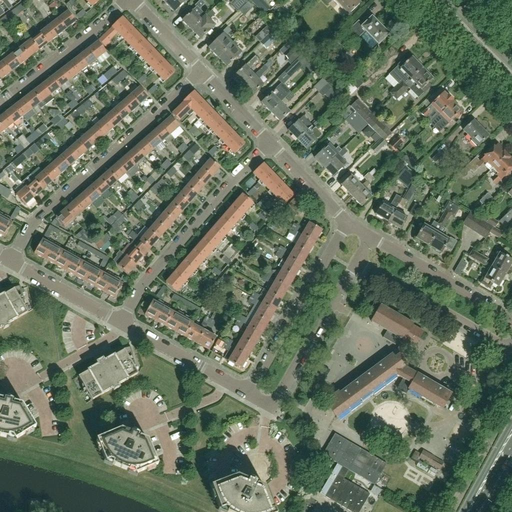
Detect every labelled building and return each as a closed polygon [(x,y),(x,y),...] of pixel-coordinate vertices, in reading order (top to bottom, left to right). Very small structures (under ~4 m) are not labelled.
[(0,0),(1,1),(8,10),(12,8),(5,0),(0,0)] [(73,0),(71,0),(66,5),(69,9),(76,3),(73,0)] [(168,0),(165,3),(174,13),(187,0),(168,0)] [(191,31),(206,16),(199,9),(205,4),(202,0),(196,6),(197,7),(182,21),(191,31)] [(248,1),(246,0),(235,0),(230,5),(237,12),(239,10),(248,1)] [(359,4),(355,0),(322,0),(328,5),(333,0),(347,15),(347,16),(360,4),(359,3),(359,4)] [(244,16),(253,7),(253,6),(248,2),(239,11),(244,16)] [(23,3),(19,6),(23,11),(27,8),(23,3)] [(57,6),(54,3),(49,7),(52,11),(57,6)] [(83,10),(77,16),(80,19),(86,14),(83,10)] [(212,11),(206,16),(191,31),(200,40),(215,25),(210,19),(215,14),(212,11)] [(76,23),(68,12),(58,19),(67,30),(76,23)] [(357,23),(348,31),(356,40),(365,32),(360,37),(371,49),(376,44),(378,46),(389,35),(389,36),(389,35),(371,16),(371,17),(361,28),(357,23)] [(133,29),(122,18),(112,28),(117,34),(122,39),(133,29)] [(67,30),(58,19),(49,26),(57,37),(67,30)] [(260,42),(268,34),(273,29),(269,24),(255,38),(260,42)] [(57,37),(49,26),(40,33),(48,44),(57,37)] [(109,42),(117,34),(112,28),(99,40),(105,47),(110,43),(109,42)] [(218,58),(232,44),(227,39),(225,37),(231,31),(228,28),(222,34),(223,35),(208,49),(218,58)] [(143,40),(133,29),(122,39),(133,50),(143,40)] [(280,35),(274,30),(273,29),(268,34),(260,42),(266,49),(280,35)] [(48,44),(40,33),(31,40),(39,51),(48,44)] [(39,51),(31,40),(21,47),(30,58),(39,51)] [(153,51),(143,40),(133,50),(143,61),(153,51)] [(106,53),(98,42),(88,49),(96,60),(106,53)] [(288,43),(279,51),(288,60),(296,52),(288,43)] [(227,68),(237,58),(242,53),(232,44),(218,58),(227,68)] [(30,58),(21,47),(12,55),(20,65),(30,58)] [(96,60),(88,49),(79,56),(87,67),(96,60)] [(164,62),(153,51),(143,61),(154,71),(164,62)] [(288,60),(286,62),(291,66),(301,56),(296,52),(288,60)] [(98,61),(101,64),(110,56),(107,53),(98,61)] [(124,54),(117,60),(120,63),(127,57),(124,54)] [(20,65),(12,55),(3,62),(11,72),(20,65)] [(87,67),(79,56),(70,64),(78,74),(87,67)] [(301,56),(291,66),(297,72),(307,62),(301,56)] [(254,76),(249,70),(253,66),(253,65),(258,60),(255,57),(235,76),(244,86),(254,76)] [(422,69),(411,58),(407,63),(404,60),(398,66),(400,69),(390,79),(397,86),(396,87),(400,92),(406,87),(405,85),(409,81),(422,69)] [(262,75),(268,69),(267,68),(272,63),(270,61),(259,71),(262,75)] [(11,72),(3,62),(0,63),(0,77),(2,79),(11,72)] [(174,73),(164,62),(154,71),(164,82),(174,73)] [(78,74),(70,64),(60,71),(69,81),(78,74)] [(134,64),(128,71),(131,74),(138,68),(134,64)] [(297,72),(291,66),(285,73),(290,78),(297,72)] [(430,87),(427,84),(432,80),(422,69),(409,81),(405,85),(406,87),(400,92),(396,87),(390,94),(396,100),(397,100),(399,102),(403,98),(401,96),(408,89),(409,90),(411,89),(419,97),(423,93),(424,93),(430,87)] [(110,70),(106,73),(111,78),(115,75),(110,70)] [(69,81),(60,71),(51,78),(59,88),(69,81)] [(263,85),(258,80),(262,76),(259,72),(254,76),(244,86),(253,95),(263,85)] [(144,75),(137,81),(141,85),(147,78),(144,75)] [(59,88),(51,78),(42,85),(50,96),(59,88)] [(358,79),(354,83),(359,87),(363,83),(358,79)] [(319,93),(328,84),(324,80),(315,89),(319,93)] [(69,82),(62,88),(65,92),(72,85),(69,82)] [(291,92),(281,83),(271,93),(272,94),(261,104),(270,113),(285,99),(285,98),(291,92)] [(328,84),(319,93),(322,97),(332,88),(328,84)] [(50,96),(42,85),(33,92),(41,103),(50,96)] [(148,98),(139,88),(138,89),(135,85),(128,91),(131,95),(130,96),(139,106),(148,98)] [(154,86),(148,92),(151,95),(157,89),(154,86)] [(41,103),(33,92),(23,99),(32,110),(41,103)] [(204,103),(200,99),(193,92),(183,102),(184,103),(194,113),(204,103)] [(279,122),(290,112),(284,107),(285,105),(287,103),(288,103),(294,96),(291,92),(285,98),(285,99),(270,113),(279,122)] [(440,114),(452,102),(453,101),(448,96),(447,97),(443,93),(431,105),(440,114)] [(139,106),(130,96),(122,103),(131,113),(139,106)] [(32,110),(23,99),(14,106),(22,117),(26,122),(35,114),(32,110)] [(74,99),(70,102),(75,108),(79,105),(74,99)] [(75,108),(70,102),(62,110),(66,115),(69,112),(69,113),(72,110),(75,108)] [(457,119),(463,114),(452,102),(440,114),(449,124),(455,117),(457,119)] [(131,113),(122,103),(113,111),(122,121),(131,113)] [(182,125),(194,113),(184,103),(172,115),(182,125)] [(214,113),(204,103),(194,113),(204,123),(214,113)] [(22,117),(14,106),(5,113),(13,124),(22,117)] [(373,116),(363,106),(356,113),(360,117),(366,123),(373,116)] [(345,121),(355,112),(350,107),(341,116),(345,121)] [(50,110),(47,112),(53,119),(57,116),(58,115),(60,113),(57,110),(50,110)] [(76,110),(70,115),(74,120),(80,115),(76,110)] [(122,121),(113,111),(104,119),(113,129),(122,121)] [(360,117),(356,113),(355,112),(345,121),(350,126),(360,117)] [(13,124),(5,113),(0,116),(0,126),(4,131),(13,124)] [(224,124),(214,113),(204,123),(214,133),(224,124)] [(390,134),(382,125),(373,116),(366,123),(368,126),(375,133),(381,139),(383,141),(390,134)] [(179,127),(170,117),(161,125),(170,135),(179,127)] [(298,141),(312,126),(303,117),(288,131),(298,141)] [(64,118),(61,121),(60,121),(64,126),(69,131),(73,127),(70,123),(70,124),(69,123),(68,123),(64,118)] [(113,129),(104,119),(99,123),(96,119),(92,122),(95,126),(104,136),(113,129)] [(321,125),(321,124),(317,120),(312,126),(298,141),(307,150),(322,136),(316,130),(321,125)] [(488,137),(482,130),(480,127),(479,128),(473,121),(463,131),(472,140),(470,142),(477,148),(488,137)] [(234,134),(224,124),(214,133),(224,144),(234,134)] [(39,137),(48,129),(44,125),(40,129),(35,132),(39,137)] [(170,135),(161,125),(153,133),(161,143),(167,138),(170,135)] [(104,136),(95,126),(86,134),(95,144),(104,136)] [(194,126),(188,132),(191,135),(197,129),(194,126)] [(368,126),(361,132),(366,137),(370,137),(375,133),(368,126)] [(202,127),(199,130),(205,136),(208,133),(202,127)] [(161,143),(153,133),(144,140),(153,151),(161,143)] [(95,144),(86,134),(78,142),(87,152),(95,144)] [(244,145),(234,134),(224,144),(234,154),(244,145)] [(204,136),(198,143),(201,146),(207,140),(204,136)] [(47,142),(43,137),(35,144),(38,148),(39,147),(41,150),(45,146),(44,145),(47,142)] [(394,151),(403,142),(398,137),(389,146),(394,151)] [(336,156),(331,151),(333,149),(333,148),(338,143),(335,139),(315,159),(324,168),(334,158),(336,156)] [(386,144),(386,143),(383,141),(381,139),(371,149),(376,154),(386,144)] [(153,151),(144,140),(135,148),(144,158),(153,151)] [(87,152),(78,142),(69,149),(78,159),(87,152)] [(17,147),(21,152),(25,149),(20,144),(17,147)] [(490,171),(506,156),(504,154),(505,152),(501,149),(500,149),(496,146),(479,162),(476,158),(462,172),(465,176),(470,171),(474,174),(485,163),(487,164),(485,166),(490,171)] [(214,147),(208,153),(211,156),(217,150),(214,147)] [(144,158),(135,148),(126,156),(135,166),(144,158)] [(78,159),(69,149),(60,157),(69,167),(78,159)] [(189,151),(186,154),(191,159),(194,155),(189,151)] [(438,167),(447,158),(441,152),(432,161),(438,167)] [(187,162),(191,159),(186,154),(183,157),(187,162)] [(117,163),(126,174),(130,178),(139,171),(135,166),(126,156),(117,163)] [(406,156),(402,160),(406,165),(407,166),(410,168),(411,170),(416,166),(411,161),(406,156)] [(496,185),(511,169),(511,158),(511,159),(510,160),(506,156),(490,171),(491,172),(492,170),(499,177),(493,182),(496,185)] [(69,167),(60,157),(51,165),(60,175),(69,167)] [(226,157),(219,163),(222,167),(229,160),(226,157)] [(333,178),(343,168),(334,158),(324,168),(333,178)] [(18,167),(21,164),(17,159),(7,167),(11,172),(18,167)] [(167,159),(164,163),(169,168),(172,164),(167,159)] [(212,178),(220,169),(210,160),(202,169),(212,178)] [(126,174),(117,163),(109,171),(117,181),(126,174)] [(169,168),(164,163),(160,166),(165,171),(169,168)] [(177,163),(169,170),(174,175),(179,171),(178,170),(181,167),(177,163)] [(273,175),(263,164),(253,174),(263,185),(273,175)] [(60,175),(51,165),(42,172),(51,183),(60,175)] [(408,189),(416,175),(411,170),(407,166),(404,169),(397,177),(403,182),(401,183),(408,189)] [(212,178),(202,169),(194,178),(205,187),(212,178)] [(176,177),(174,175),(169,170),(166,174),(173,180),(176,177)] [(117,181),(109,171),(100,179),(109,189),(117,181)] [(51,183),(42,172),(34,180),(43,190),(51,183)] [(284,185),(273,175),(263,185),(274,195),(284,185)] [(14,176),(11,178),(10,179),(16,185),(18,183),(21,187),(15,191),(18,194),(16,195),(25,206),(34,198),(25,188),(20,182),(19,182),(14,176)] [(341,186),(352,197),(363,186),(362,185),(361,186),(352,176),(341,186)] [(152,184),(147,179),(145,177),(142,180),(144,183),(145,184),(147,186),(149,188),(152,184)] [(205,187),(194,178),(187,186),(197,195),(205,187)] [(109,189),(100,179),(91,187),(100,197),(109,189)] [(43,190),(34,180),(25,188),(34,198),(43,190)] [(373,196),(366,188),(370,184),(367,181),(362,185),(363,186),(352,197),(359,204),(361,207),(373,196)] [(145,184),(140,189),(144,192),(149,188),(147,186),(145,184)] [(294,196),(284,185),(274,195),(284,206),(294,196)] [(0,186),(0,194),(7,199),(10,192),(0,186)] [(197,195),(187,186),(179,195),(189,204),(197,195)] [(100,197),(91,187),(82,194),(91,204),(100,197)] [(159,193),(158,192),(153,187),(150,190),(155,196),(159,193)] [(254,188),(248,194),(251,198),(257,192),(254,188)] [(128,193),(135,200),(139,197),(131,190),(128,193)] [(135,200),(128,193),(125,197),(132,204),(135,200)] [(406,193),(403,199),(405,201),(408,202),(411,196),(406,193)] [(91,204),(82,194),(73,202),(82,212),(91,204)] [(484,207),(492,199),(488,194),(479,201),(480,202),(484,207)] [(189,204),(179,195),(171,204),(182,213),(189,204)] [(244,216),(253,204),(242,195),(233,206),(244,216)] [(395,211),(399,205),(402,199),(398,197),(391,208),(389,208),(390,206),(383,202),(382,203),(381,204),(375,215),(388,223),(395,211)] [(304,206),(296,198),(288,205),(296,214),(304,206)] [(264,199),(258,205),(261,208),(268,202),(264,199)] [(82,212),(73,202),(70,204),(64,210),(73,220),(82,212)] [(480,202),(475,207),(479,211),(484,207),(480,202)] [(182,213),(171,204),(164,213),(174,222),(182,213)] [(234,227),(244,216),(233,206),(223,217),(234,227)] [(14,221),(20,209),(16,207),(10,218),(14,221)] [(274,209),(267,215),(270,218),(277,212),(274,209)] [(505,228),(511,221),(511,209),(499,222),(505,229),(505,228)] [(73,220),(64,210),(55,218),(64,228),(73,220)] [(447,221),(452,213),(446,210),(442,217),(447,221)] [(400,230),(407,218),(395,211),(388,223),(400,230)] [(267,218),(260,212),(257,215),(263,222),(267,218)] [(174,222),(164,213),(156,222),(166,231),(174,222)] [(468,228),(475,216),(469,213),(462,225),(468,228)] [(367,214),(363,222),(368,225),(372,217),(367,214)] [(0,235),(4,238),(12,223),(0,216),(0,235)] [(128,221),(123,216),(119,219),(125,225),(128,221)] [(474,232),(481,220),(475,216),(468,228),(474,232)] [(224,238),(234,227),(223,217),(214,228),(224,238)] [(440,227),(443,228),(447,221),(442,217),(438,224),(434,222),(430,229),(424,225),(415,239),(424,243),(428,246),(440,227)] [(490,217),(486,223),(495,229),(498,223),(490,217)] [(125,225),(119,219),(116,222),(122,228),(125,225)] [(315,242),(322,230),(315,227),(317,224),(310,220),(302,235),(315,242)] [(479,236),(487,224),(481,220),(474,232),(479,236)] [(166,231),(156,222),(148,231),(159,240),(166,231)] [(249,226),(256,232),(258,228),(252,223),(249,226)] [(297,232),(300,227),(294,224),(291,228),(297,232)] [(489,234),(493,228),(487,224),(479,236),(485,239),(489,234)] [(102,225),(98,229),(102,234),(106,230),(102,225)] [(60,231),(50,226),(43,237),(47,239),(51,232),(57,235),(60,231)] [(159,240),(148,231),(144,227),(137,236),(141,240),(151,249),(159,240)] [(442,254),(450,240),(442,236),(443,234),(445,230),(443,228),(440,227),(428,246),(442,254)] [(215,249),(224,238),(214,228),(204,239),(215,249)] [(294,236),(297,232),(291,228),(288,233),(294,236)] [(502,233),(494,229),(493,228),(489,234),(499,239),(502,233)] [(82,237),(80,239),(91,245),(93,243),(89,239),(90,238),(83,230),(80,234),(82,237)] [(141,240),(137,236),(132,232),(128,238),(133,242),(130,246),(133,248),(143,257),(151,249),(141,240)] [(239,237),(246,243),(249,239),(242,234),(239,237)] [(308,254),(315,242),(302,235),(295,246),(308,254)] [(205,259),(215,249),(204,239),(194,250),(205,259)] [(54,265),(62,251),(42,240),(34,254),(54,265)] [(109,259),(79,242),(77,246),(103,260),(100,266),(104,268),(109,259)] [(129,245),(121,254),(125,257),(136,266),(143,257),(133,248),(130,246),(129,245)] [(230,248),(237,254),(240,251),(233,245),(230,248)] [(302,265),(308,254),(295,246),(289,258),(302,265)] [(284,255),(286,250),(280,247),(278,251),(284,255)] [(196,270),(205,259),(194,250),(185,261),(196,270)] [(74,276),(82,262),(62,251),(54,265),(74,276)] [(281,259),(284,255),(278,251),(275,256),(281,259)] [(476,262),(480,256),(472,251),(469,257),(476,262)] [(125,257),(121,254),(120,252),(117,256),(118,257),(114,262),(118,266),(128,275),(136,266),(125,257)] [(506,275),(511,263),(511,261),(500,254),(495,261),(493,260),(490,266),(506,275)] [(221,260),(228,265),(231,262),(224,256),(221,260)] [(484,266),(487,260),(480,256),(476,262),(484,266)] [(295,277),(302,265),(289,258),(282,269),(295,277)] [(186,281),(196,270),(185,261),(175,272),(186,281)] [(94,287),(102,273),(82,262),(74,276),(94,287)] [(498,288),(506,275),(490,266),(487,271),(489,272),(484,279),(483,278),(479,284),(489,289),(492,284),(498,288)] [(212,271),(219,277),(222,273),(215,267),(212,271)] [(288,288),(295,277),(282,269),(275,281),(288,288)] [(270,278),(273,273),(267,270),(264,274),(270,278)] [(176,293),(186,281),(175,272),(166,283),(176,293)] [(114,299),(122,284),(102,273),(94,287),(114,299)] [(270,278),(264,274),(261,279),(267,282),(270,278)] [(202,282),(209,288),(212,284),(205,278),(202,282)] [(281,300),(288,288),(275,281),(269,292),(281,300)] [(28,313),(23,305),(25,305),(20,286),(19,286),(20,288),(0,292),(0,331),(3,330),(8,327),(7,325),(28,313)] [(206,295),(198,291),(196,295),(204,299),(206,295)] [(275,311),(281,300),(269,292),(262,304),(275,311)] [(180,298),(173,295),(171,299),(178,303),(178,302),(180,298)] [(165,327),(173,312),(152,301),(145,315),(165,327)] [(268,323),(275,311),(262,304),(255,315),(268,323)] [(424,378),(405,367),(407,366),(404,362),(404,361),(406,362),(407,359),(406,358),(411,349),(413,350),(415,348),(414,347),(423,332),(412,326),(413,324),(381,305),(378,309),(373,306),(368,314),(367,315),(373,319),(371,323),(386,332),(382,339),(395,346),(396,344),(399,346),(397,351),(339,394),(338,392),(328,400),(331,405),(328,407),(336,419),(395,375),(404,380),(399,390),(406,394),(408,391),(442,410),(451,394),(424,378)] [(165,327),(185,338),(192,325),(193,323),(173,312),(165,327)] [(243,324),(246,319),(240,315),(237,320),(243,324)] [(261,334),(268,323),(255,315),(248,327),(261,334)] [(204,331),(207,326),(206,326),(210,320),(205,317),(199,329),(192,325),(185,338),(197,344),(204,331)] [(207,326),(211,329),(215,322),(210,320),(206,326),(207,326)] [(255,346),(261,334),(248,327),(242,338),(255,346)] [(204,331),(197,344),(209,351),(216,338),(204,331)] [(230,347),(233,342),(227,338),(224,343),(230,347)] [(248,357),(255,346),(242,338),(235,350),(248,357)] [(227,351),(230,347),(224,343),(221,348),(227,351)] [(138,374),(133,366),(135,366),(130,347),(130,349),(107,355),(107,357),(97,363),(99,365),(78,377),(92,401),(112,389),(113,391),(119,388),(117,386),(138,374)] [(241,369),(248,357),(235,350),(228,361),(241,369)] [(316,375),(312,382),(317,385),(321,378),(316,375)] [(32,421),(22,405),(14,403),(13,402),(12,401),(11,400),(10,399),(8,399),(7,399),(5,399),(3,399),(2,400),(0,399),(0,437),(15,441),(23,436),(36,428),(32,421)] [(158,465),(155,458),(148,440),(140,437),(140,436),(139,436),(139,435),(138,434),(137,434),(136,433),(135,433),(134,432),(133,432),(131,432),(130,432),(129,432),(128,433),(121,430),(119,430),(96,440),(105,463),(135,475),(145,471),(158,465)] [(387,465),(335,435),(323,455),(344,467),(326,497),(352,511),(359,511),(370,494),(344,479),(349,470),(375,485),(387,465)] [(443,463),(433,458),(434,458),(423,451),(421,455),(419,458),(439,470),(443,463)] [(274,511),(273,508),(266,490),(257,486),(257,485),(256,484),(255,483),(254,482),(253,481),(251,481),(251,480),(249,480),(247,480),(246,481),(245,481),(237,477),(210,487),(220,511),(221,511),(274,511)]
